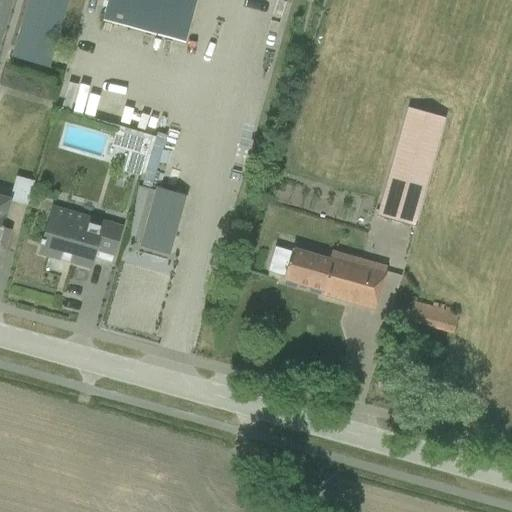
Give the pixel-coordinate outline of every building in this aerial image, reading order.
[(0,0),(0,42),(12,0),(0,0)] [(43,96),(64,20),(61,19),(65,5),(68,6),(69,0),(40,0),(37,13),(25,10),(2,92),(32,101),(30,110),(32,110),(27,126),(48,131),(57,100),(43,96)] [(106,0),(100,21),(180,43),(191,0),(106,0)] [(110,92),(126,94),(128,81),(112,79),(110,92)] [(405,109),(375,216),(413,226),(442,119),(405,109)] [(103,127),(98,146),(132,154),(137,135),(103,127)] [(138,178),(143,159),(127,154),(122,174),(128,175),(138,178)] [(4,216),(9,201),(12,190),(0,187),(0,249),(3,251),(9,230),(2,228),(5,216),(4,216)] [(154,188),(138,246),(169,255),(185,197),(154,188)] [(112,256),(121,226),(103,221),(86,216),(52,206),(49,217),(42,240),(40,240),(39,244),(41,245),(38,253),(59,259),(59,261),(60,259),(68,261),(67,263),(68,263),(68,262),(89,268),(92,258),(110,263),(112,256)] [(420,215),(402,278),(461,295),(478,232),(420,215)] [(273,247),(266,272),(283,278),(282,280),(322,291),(321,295),(373,310),(378,291),(385,267),(336,253),(331,251),(328,259),(290,249),(289,252),(273,247)] [(458,313),(412,300),(406,319),(452,333),(458,313)]
